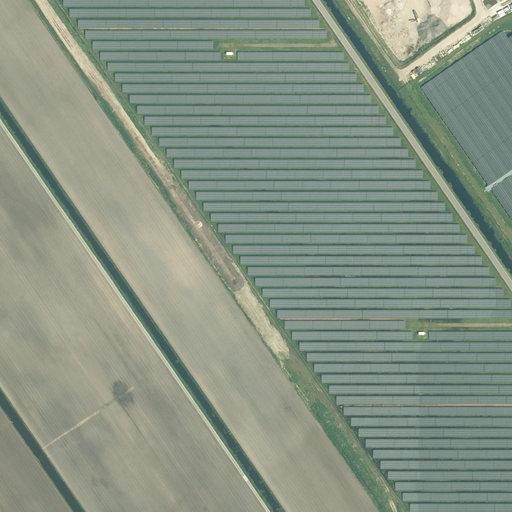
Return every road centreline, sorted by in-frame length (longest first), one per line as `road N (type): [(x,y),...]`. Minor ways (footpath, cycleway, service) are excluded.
road 1 (track): [(37,0),(392,511)]
road 2 (track): [(0,122),(267,511)]
